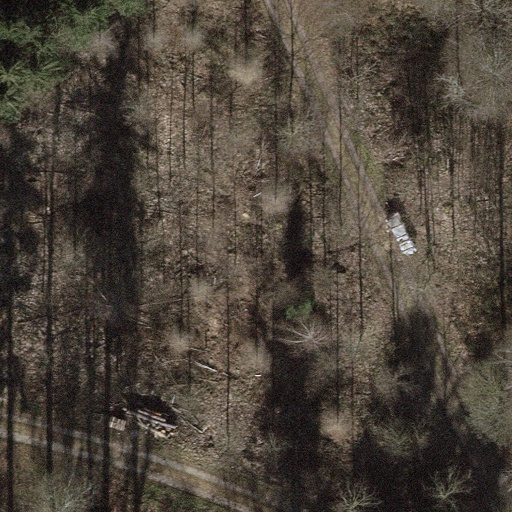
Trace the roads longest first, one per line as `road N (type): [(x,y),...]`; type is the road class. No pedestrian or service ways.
road 1 (track): [(490,511),(420,376),(277,0)]
road 2 (track): [(251,511),(0,430)]
